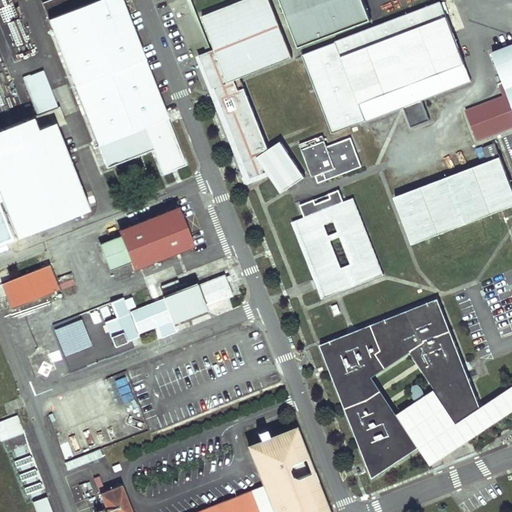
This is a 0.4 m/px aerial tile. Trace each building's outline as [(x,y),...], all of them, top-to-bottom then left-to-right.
[(120,0),(52,0),(42,4),(107,168),(154,149),(163,173),(185,165),(120,0)] [(269,0),(241,0),(201,16),(214,49),(227,81),(240,76),(291,56),(269,0)] [(362,0),(281,0),(300,45),(369,18),(362,0)] [(448,17),(442,2),(429,7),(434,22),(448,17)] [(434,22),(429,7),(337,41),(366,121),(472,81),(448,17),(434,22)] [(366,121),(337,41),(303,55),(332,133),(366,121)] [(511,45),(493,53),(503,79),(507,89),(511,86),(511,45)] [(227,81),(214,49),(197,55),(247,183),(269,175),(256,157),(268,149),(240,76),(227,81)] [(23,79),(40,121),(60,114),(43,70),(23,79)] [(478,141),(511,128),(511,102),(507,89),(503,79),(498,81),(503,94),(466,108),(478,141)] [(0,130),(0,196),(16,238),(89,209),(55,123),(37,129),(32,118),(0,130)] [(314,177),(316,176),(319,183),(362,167),(351,138),(327,146),(323,135),(301,143),(314,177)] [(280,141),(268,149),(256,157),(269,175),(281,192),(304,177),(280,141)] [(489,161),(395,197),(413,245),(511,206),(511,185),(496,143),(484,147),(489,161)] [(293,219),(322,298),(383,276),(354,198),(343,201),(339,189),(300,203),(304,215),(293,219)] [(121,231),(135,268),(191,246),(176,208),(121,231)] [(1,283),(11,310),(60,290),(50,264),(1,283)] [(225,276),(192,289),(200,308),(208,305),(209,310),(218,306),(216,302),(232,296),(225,276)] [(163,289),(165,295),(173,292),(171,286),(163,289)] [(165,295),(175,322),(199,313),(189,286),(173,292),(165,295)] [(442,294),(325,343),(378,476),(421,445),(436,463),(511,412),(511,385),(487,403),(442,294)] [(109,332),(115,346),(137,337),(123,298),(111,302),(117,318),(105,322),(109,332)] [(131,312),(138,332),(172,320),(164,300),(131,312)] [(240,359),(241,337),(221,336),(220,358),(240,359)] [(124,376),(110,382),(119,405),(134,399),(124,376)] [(0,421),(0,437),(2,442),(6,440),(25,433),(17,415),(2,421),(0,421)] [(268,437),(265,429),(257,433),(260,441),(268,437)] [(100,444),(105,442),(100,430),(95,432),(100,444)] [(252,491),(197,511),(132,511),(122,485),(101,493),(108,511),(301,511),(300,510),(323,501),(295,430),(249,448),(264,486),(252,491)] [(94,460),(102,456),(99,449),(91,453),(94,460)] [(98,491),(104,489),(100,477),(94,479),(98,491)] [(34,501),(38,511),(52,511),(47,496),(34,501)] [(327,511),(323,501),(300,510),(301,511),(327,511)]
